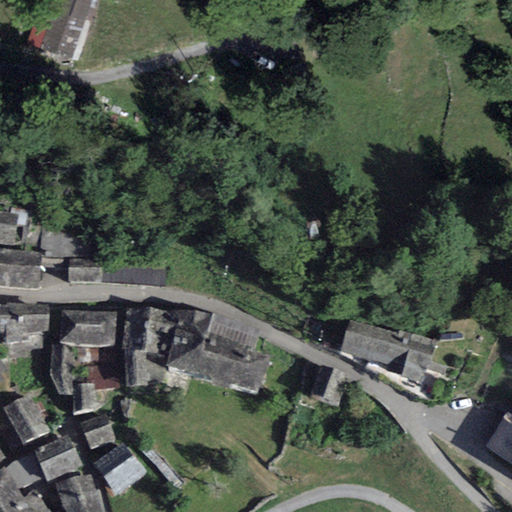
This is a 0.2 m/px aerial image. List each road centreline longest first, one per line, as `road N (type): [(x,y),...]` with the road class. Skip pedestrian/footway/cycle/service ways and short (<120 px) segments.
road 1 (residential): [(49,297),(207,307),(342,364),(407,405)]
road 2 (track): [(0,74),(53,83),(263,31)]
road 3 (residential): [(71,431),(46,381),(49,297)]
road 4 (unclassified): [(407,405),(414,430),(490,511)]
road 5 (unclassified): [(403,511),(350,492),(280,511)]
road 6 (residential): [(407,405),(511,481)]
